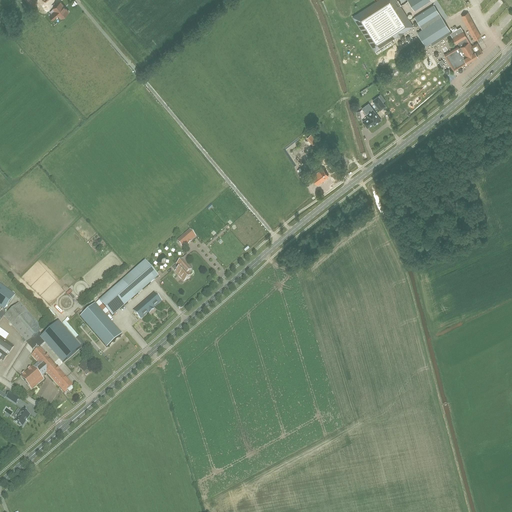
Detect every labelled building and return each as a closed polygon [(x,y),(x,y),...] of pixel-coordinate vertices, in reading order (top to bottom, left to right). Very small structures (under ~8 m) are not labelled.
[(372,49),(403,29),(411,24),(395,0),(378,0),(352,17),(372,49)] [(415,15),(406,0),(400,0),(400,1),(410,18),(415,15)] [(430,0),(412,0),(418,9),(431,0),(430,0)] [(61,18),(68,12),(60,3),(53,9),(61,18)] [(449,31),(433,5),(414,17),(422,29),(431,43),(449,31)] [(479,38),(468,16),(466,13),(461,16),(475,40),(479,38)] [(456,44),(458,43),(460,47),(458,48),(458,47),(444,55),(453,71),(477,56),(477,55),(481,53),(481,51),(477,44),(476,44),(472,47),(460,28),(450,34),(456,44)] [(372,101),(377,107),(380,111),(386,107),(378,96),(372,101)] [(369,116),(374,123),(375,124),(380,120),(374,112),(369,116)] [(374,123),(369,116),(368,117),(362,122),(367,128),(374,123)] [(316,141),(313,137),(310,134),(306,137),(312,144),(316,141)] [(317,151),(312,155),(317,162),(319,160),(320,162),(324,159),(317,151)] [(323,167),(312,176),(319,184),(330,176),(327,172),(325,170),(323,167)] [(179,240),(177,242),(182,248),(185,246),(187,244),(190,241),(192,239),(195,237),(190,231),(187,233),(179,240)] [(190,276),(188,273),(191,270),(182,260),(177,264),(180,268),(175,272),(178,275),(178,276),(181,279),(184,282),(187,279),(188,279),(190,278),(189,276),(190,276)] [(112,317),(135,297),(158,277),(145,261),(99,301),(112,317)] [(0,321),(4,316),(28,343),(43,329),(39,325),(20,302),(6,314),(1,311),(3,309),(14,294),(0,283),(0,321)] [(161,301),(154,293),(134,311),(140,319),(161,301)] [(80,318),(107,348),(122,335),(95,305),(80,318)] [(80,348),(58,323),(42,337),(41,338),(45,343),(63,363),(80,348)] [(0,349),(6,355),(8,352),(9,353),(14,347),(0,336),(0,349)] [(73,385),(40,348),(32,355),(38,362),(33,367),(33,366),(31,368),(30,368),(28,370),(25,373),(22,375),(23,375),(21,377),(31,389),(43,379),(42,377),(43,375),(44,376),(46,375),(45,374),(47,372),(63,391),(64,393),(65,392),(66,392),(68,391),(68,390),(73,385)] [(86,376),(93,371),(84,360),(80,364),(82,367),(80,369),(86,376)] [(57,387),(50,394),(57,402),(65,396),(57,387)] [(12,402),(16,404),(19,400),(20,399),(15,397),(10,393),(6,398),(12,402)] [(21,412),(16,419),(15,421),(18,424),(19,425),(19,424),(22,427),(30,415),(27,413),(27,412),(26,412),(23,410),(21,412)]
